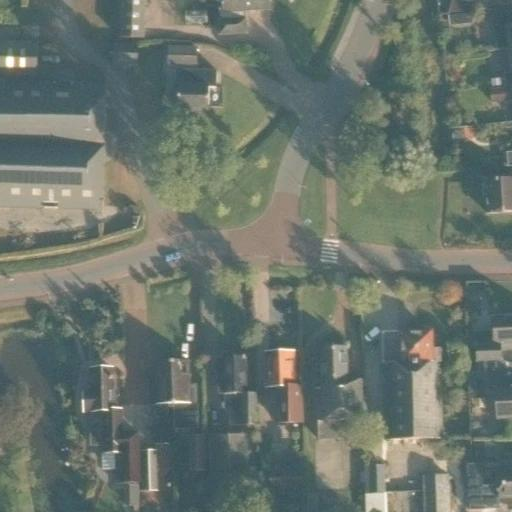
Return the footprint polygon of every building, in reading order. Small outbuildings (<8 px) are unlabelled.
[(145,0),(120,0),(119,38),(144,39),(145,0)] [(222,0),(223,6),(219,6),(219,21),(220,35),(246,33),(245,19),(244,11),(270,10),(269,0),(222,0)] [(496,51),(508,49),(511,48),(511,12),(496,14),(498,26),(494,27),(496,51)] [(449,27),(473,24),(472,13),(448,16),(449,27)] [(37,44),(0,42),(0,75),(36,77),(37,44)] [(137,45),(113,44),(112,64),(136,66),(137,45)] [(196,49),(169,48),(168,64),(196,65),(196,49)] [(511,48),(508,49),(510,73),(503,74),(504,87),(511,85),(511,48)] [(217,70),(176,69),(176,86),(178,87),(178,108),(208,109),(209,87),(217,88),(217,70)] [(0,206),(102,210),(106,84),(2,79),(0,79),(0,206)] [(492,104),(511,101),(511,87),(490,90),(492,104)] [(511,178),(482,181),(483,197),(486,197),(487,214),(511,212),(511,178)] [(511,344),(511,316),(493,317),(494,345),(476,345),(477,361),(500,360),(500,345),(511,344)] [(432,349),(431,330),(401,331),(402,361),(384,361),(387,440),(442,438),(439,349),(432,349)] [(348,379),(347,347),(319,348),(319,363),(315,364),(315,382),(320,382),(320,389),(316,389),(317,420),(318,440),(350,439),(349,419),(364,419),(362,379),(348,379)] [(294,389),(293,353),(265,354),(266,389),(279,389),(280,425),(303,424),(302,389),(294,389)] [(241,359),(237,355),(230,355),(226,360),(223,360),(223,367),(215,367),(217,397),(223,396),(224,414),(229,414),(230,428),(257,426),(256,396),(246,397),(244,359),(241,359)] [(174,406),(172,363),(156,364),(156,377),(148,378),(149,407),(153,407),(154,425),(150,425),(150,442),(154,445),(168,444),(167,406),(174,406)] [(189,388),(189,363),(172,363),(174,406),(174,431),(198,430),(198,405),(198,388),(189,388)] [(114,412),(112,370),(92,371),(93,394),(83,394),(84,412),(92,412),(93,447),(106,446),(106,456),(114,456),(116,485),(126,485),(127,507),(139,507),(138,484),(140,483),(138,433),(123,433),(122,412),(114,412)] [(483,378),(483,370),(467,370),(467,378),(483,378)] [(511,375),(488,377),(488,393),(495,392),(497,418),(511,416),(511,375)] [(206,471),(204,436),(187,436),(189,472),(206,471)] [(249,501),(247,436),(209,437),(210,502),(249,501)] [(485,458),(485,444),(475,444),(475,458),(485,458)] [(157,492),(156,451),(140,452),(142,493),(157,492)] [(302,490),(300,460),(269,461),(270,491),(302,490)] [(386,493),(385,464),(370,465),(370,493),(386,493)] [(481,464),(466,465),(469,510),(483,510),(499,509),(498,499),(511,497),(511,469),(496,471),(497,485),(482,486),(481,464)] [(449,511),(447,476),(422,477),(423,511),(449,511)]
